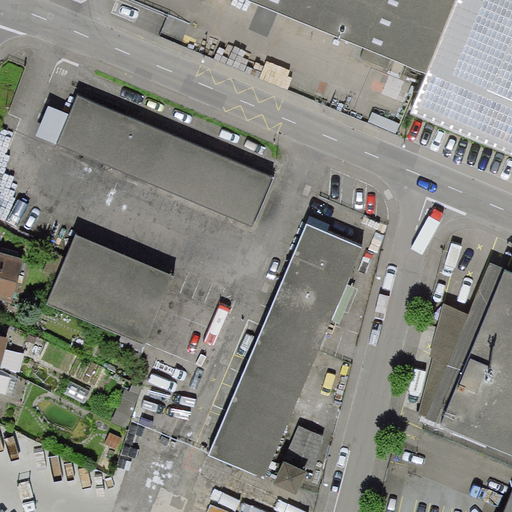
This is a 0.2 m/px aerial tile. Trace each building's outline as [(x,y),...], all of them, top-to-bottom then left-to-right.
[(258,0),(424,67),(451,0),(258,0)] [(511,0),(456,0),(412,110),(511,150),(511,0)] [(271,176),(78,92),(57,141),(250,225),(271,176)] [(363,244),(305,220),(207,452),(265,477),(363,244)] [(78,231),(48,302),(145,342),(175,271),(78,231)] [(0,293),(12,297),(22,256),(0,250),(0,293)] [(511,453),(511,273),(502,270),(439,423),(511,453)] [(136,511),(181,404),(149,392),(109,511),(136,511)]
